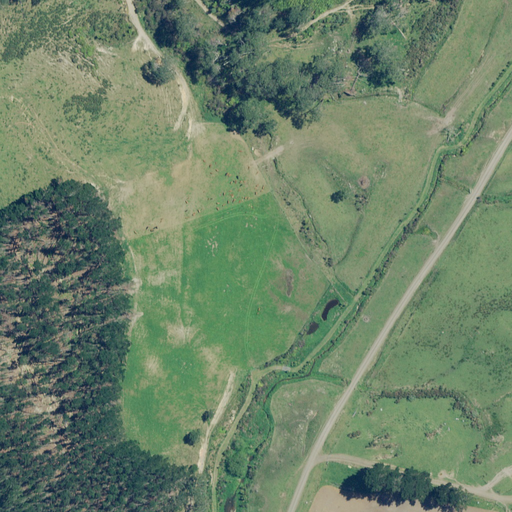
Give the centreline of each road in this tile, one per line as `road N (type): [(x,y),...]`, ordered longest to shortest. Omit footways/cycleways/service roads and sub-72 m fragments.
road 1 (track): [(312,460),(511,135)]
road 2 (track): [(312,460),(511,497)]
